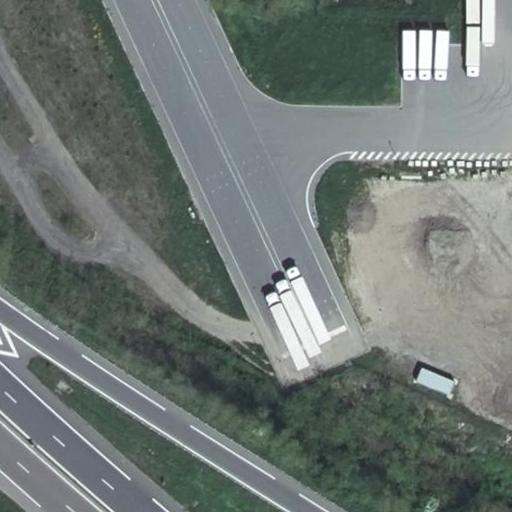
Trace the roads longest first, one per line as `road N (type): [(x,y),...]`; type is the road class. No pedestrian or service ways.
road 1 (trunk): [(321,511),(0,302)]
road 2 (trunk): [(127,511),(0,399)]
